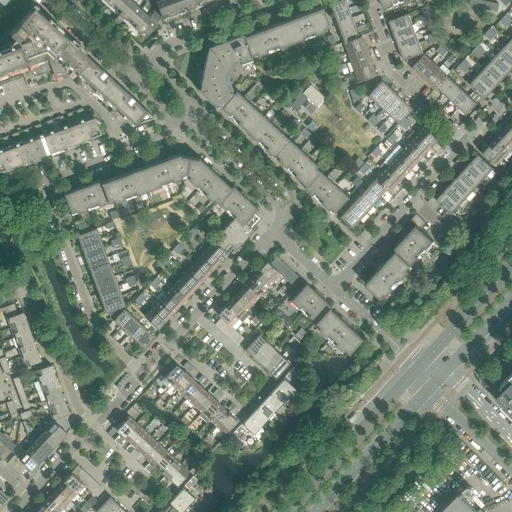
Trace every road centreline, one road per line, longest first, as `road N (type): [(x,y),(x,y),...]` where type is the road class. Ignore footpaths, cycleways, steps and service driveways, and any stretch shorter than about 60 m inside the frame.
road 1 (residential): [(140,373),(93,325),(42,183),(112,157),(120,141),(176,120)]
road 2 (residential): [(334,288),(467,140)]
road 3 (secondary): [(419,366),(286,511)]
road 4 (residential): [(140,373),(274,229)]
road 5 (residential): [(0,297),(22,288),(77,411),(94,426)]
road 6 (residential): [(467,140),(390,68),(366,0)]
road 7 (secondary): [(316,511),(429,388)]
road 8 (residential): [(282,214),(297,198),(195,99)]
road 9 (residential): [(176,120),(282,214)]
road 10 (secondary): [(511,265),(419,366)]
